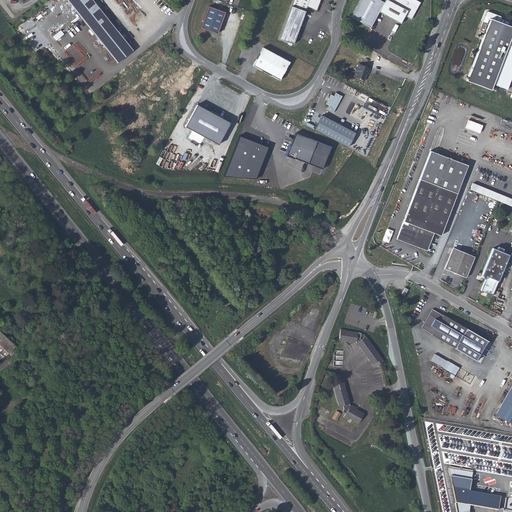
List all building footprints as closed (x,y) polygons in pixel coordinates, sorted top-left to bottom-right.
[(67,0),(118,63),(133,50),(92,0),(67,0)] [(293,0),(279,39),(287,42),(292,44),(293,44),(307,7),(316,10),(320,0),(293,0)] [(384,0),(384,2),(379,0),(359,0),(351,17),(370,27),(378,12),(400,24),(405,16),(411,19),(420,2),(415,0),(384,0)] [(217,33),(225,12),(208,6),(201,27),(217,33)] [(500,16),(487,11),(486,12),(482,21),(483,22),(488,24),(466,81),(491,90),(500,65),(502,59),(509,41),(511,42),(511,26),(500,22),(501,19),(500,16)] [(279,80),(289,62),(262,47),(253,66),(279,80)] [(366,74),(367,75),(370,68),(359,64),(354,77),(363,80),(365,77),(366,74)] [(333,112),(342,96),(335,92),(333,96),(330,94),(325,104),(328,106),(327,109),(333,112)] [(185,127),(218,144),(230,122),(196,104),(185,127)] [(355,133),(322,115),(314,130),(348,147),(355,133)] [(482,125),(468,120),(466,127),(480,133),(482,125)] [(308,163),(316,141),(295,133),(290,146),(289,146),(285,156),(294,159),(294,158),(308,163)] [(399,233),(411,245),(427,250),(434,233),(440,236),(467,165),(430,151),(403,221),(408,223),(407,225),(402,223),(399,233)] [(469,188),(511,206),(511,199),(472,182),(469,188)] [(383,240),(389,242),(393,230),(387,228),(383,240)] [(411,245),(399,233),(396,239),(411,245)] [(480,291),(492,296),(509,255),(502,252),(503,249),(498,247),(497,250),(492,248),(482,274),(482,276),(482,277),(482,278),(483,279),(485,280),(480,291)] [(444,269),(465,278),(474,257),(453,248),(444,269)] [(462,335),(465,328),(466,328),(443,315),(432,309),(421,328),(432,334),(431,335),(454,348),(458,341),(461,335),(462,335)] [(465,328),(462,335),(467,337),(470,331),(465,328)] [(339,340),(356,343),(374,368),(384,361),(366,336),(359,341),(361,333),(340,329),(339,340)] [(0,344),(9,353),(10,353),(16,345),(12,342),(0,331),(0,344)] [(302,342),(288,337),(286,341),(301,346),(302,342)] [(10,353),(11,354),(12,356),(20,346),(17,343),(16,345),(10,353)] [(0,348),(7,355),(9,353),(0,344),(0,348)] [(433,359),(445,366),(448,359),(436,352),(433,359)] [(448,368),(455,372),(458,365),(452,361),(448,368)] [(350,405),(343,381),(333,385),(338,406),(342,405),(343,410),(343,412),(345,414),(343,417),(357,424),(363,414),(355,408),(356,407),(351,404),(350,405)] [(511,386),(495,414),(511,424),(511,386)] [(336,411),(331,418),(336,421),(341,414),(336,411)] [(472,472),(448,468),(456,511),(467,511),(466,511),(467,505),(470,506),(498,510),(500,497),(469,491),(472,472)]
